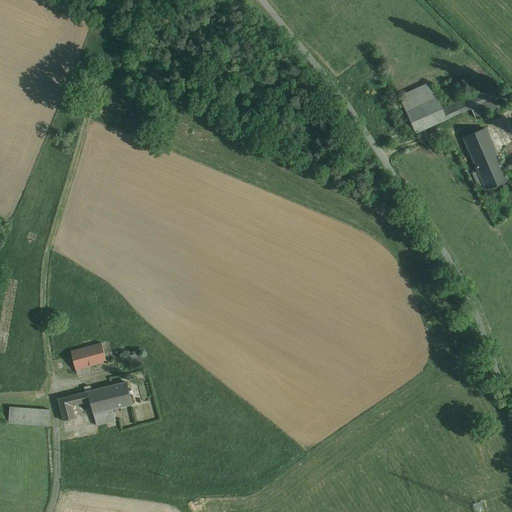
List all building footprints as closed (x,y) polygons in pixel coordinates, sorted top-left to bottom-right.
[(431,85),(401,98),(416,132),(446,119),(456,115),(471,108),(483,103),(495,98),(489,85),(441,106),(431,85)] [(495,98),(483,103),(471,108),(475,117),(500,107),(495,98)] [(486,129),(464,138),(479,172),(484,183),(486,189),(487,190),(509,181),(486,129)] [(484,183),(479,172),(474,175),(478,186),(484,183)] [(110,341),(71,351),(76,370),(88,366),(114,359),(110,341)] [(140,353),(128,356),(129,357),(131,368),(142,365),(140,353)] [(88,366),(76,370),(77,375),(90,372),(88,366)] [(127,382),(108,387),(113,409),(133,404),(132,402),(127,382)] [(108,387),(92,391),(91,386),(85,388),(86,392),(58,399),(64,421),(75,418),(72,406),(90,401),(97,425),(116,421),(113,409),(108,387)] [(10,407),(9,423),(49,425),(50,409),(10,407)]
